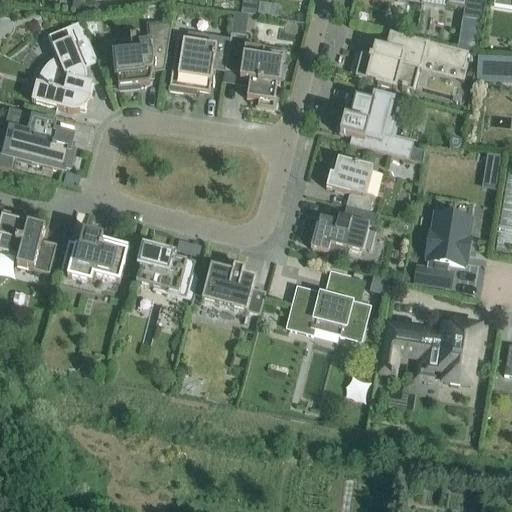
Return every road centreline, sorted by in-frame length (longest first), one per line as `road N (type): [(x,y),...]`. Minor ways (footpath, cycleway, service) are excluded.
road 1 (residential): [(287,142),(265,224),(232,236),(116,206),(104,195),(112,138),(125,126),(150,122)]
road 2 (residential): [(324,0),(287,142)]
road 3 (residential): [(150,122),(287,142)]
